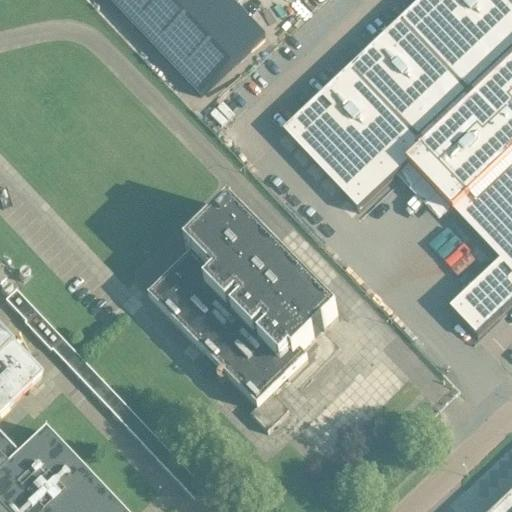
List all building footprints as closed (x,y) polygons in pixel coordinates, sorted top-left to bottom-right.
[(108,0),(201,98),(265,37),(229,0),(108,0)] [(511,0),(424,0),(283,133),(358,214),(409,166),(500,263),(449,310),(478,340),(511,307),(511,0)] [(289,414),(272,397),(307,363),(301,356),(338,320),(230,210),(186,254),(191,259),(149,302),(257,411),(250,418),(268,435),(289,414)] [(0,284),(10,275),(0,265),(0,284)] [(4,302),(24,323),(23,324),(49,352),(50,350),(193,501),(203,491),(14,292),(4,302)] [(344,324),(331,339),(349,355),(362,340),(344,324)] [(0,511),(118,511),(43,432),(15,458),(0,442),(0,416),(40,378),(0,335),(0,511)] [(347,480),(329,462),(318,473),(335,491),(347,480)] [(511,511),(511,499),(498,511),(511,511)]
